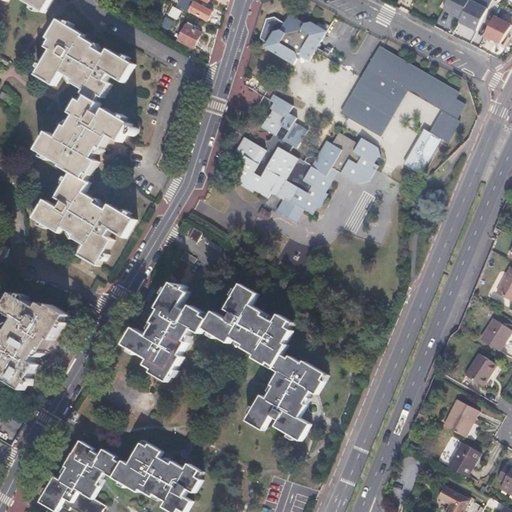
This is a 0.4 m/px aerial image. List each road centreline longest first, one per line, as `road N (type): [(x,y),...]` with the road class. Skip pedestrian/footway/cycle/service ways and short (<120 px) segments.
road 1 (residential): [(0,507),(180,202),(220,82)]
road 2 (primary): [(511,87),(336,511)]
road 3 (primary): [(359,511),(510,152)]
road 4 (residential): [(342,0),(511,84)]
road 5 (residential): [(86,0),(87,9),(220,82)]
